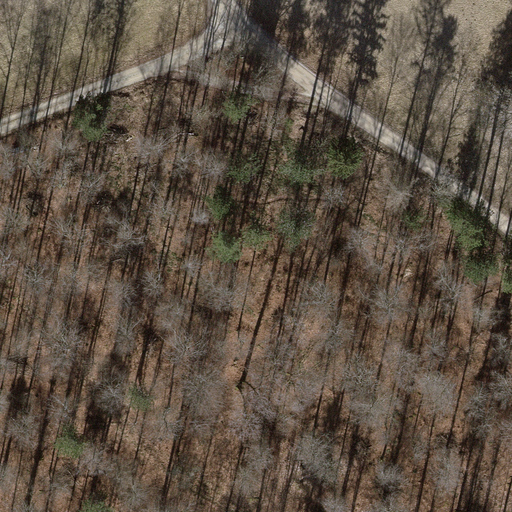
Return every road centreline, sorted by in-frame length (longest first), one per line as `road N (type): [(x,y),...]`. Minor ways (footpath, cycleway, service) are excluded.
road 1 (track): [(511,233),(236,18)]
road 2 (track): [(236,18),(201,46),(0,128)]
road 3 (track): [(344,108),(240,83),(105,86)]
